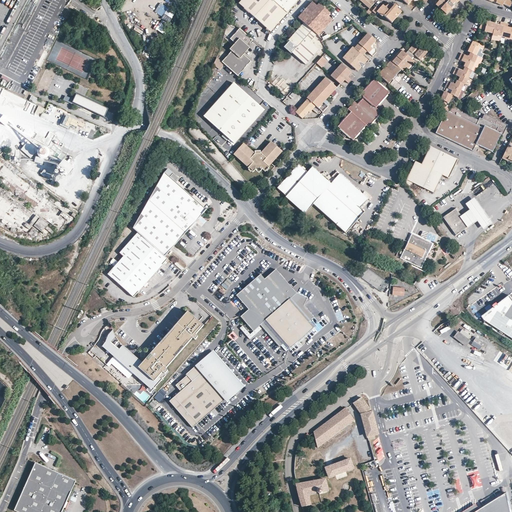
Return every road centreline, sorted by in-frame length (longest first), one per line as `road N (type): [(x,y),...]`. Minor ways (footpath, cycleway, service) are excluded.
road 1 (residential): [(0,511),(68,343),(109,314),(162,301),(247,209)]
road 2 (primary): [(183,477),(0,310)]
road 3 (secondary): [(371,335),(218,471),(196,480)]
road 4 (primary): [(0,331),(62,399),(131,507)]
road 5 (residential): [(0,241),(40,252),(68,242),(117,140),(144,125)]
road 6 (secondary): [(226,504),(231,479),(269,432),(362,358)]
road 7 (residential): [(313,136),(260,85),(274,36),(306,0)]
road 8 (residential): [(369,383),(294,441),(289,475),(299,511)]
road 9 (residential): [(313,136),(387,171),(399,166),(413,139),(428,135)]
road 10 (unknown): [(265,92),(258,99),(227,79),(198,111),(228,151)]
road 11 (residential): [(247,209),(360,291)]
road 12 (residential): [(144,125),(184,144),(247,209)]
road 13 (residential): [(144,125),(136,66),(101,0)]
road 14 (unknown): [(418,317),(443,356),(510,405)]
